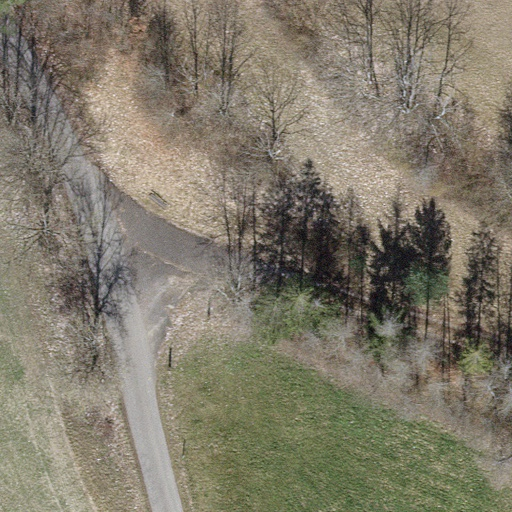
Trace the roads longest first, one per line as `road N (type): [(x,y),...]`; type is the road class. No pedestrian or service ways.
road 1 (residential): [(0,32),(39,84),(111,262),(169,511)]
road 2 (track): [(111,262),(267,273),(511,347)]
